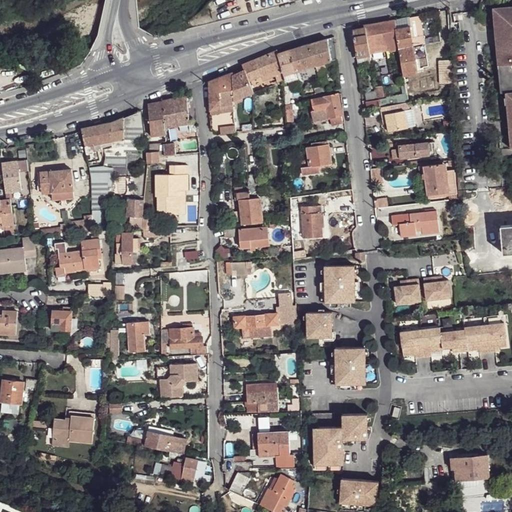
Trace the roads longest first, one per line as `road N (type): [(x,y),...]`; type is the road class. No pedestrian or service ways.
road 1 (residential): [(219,487),(203,109),(191,60)]
road 2 (residential): [(384,392),(343,15)]
road 3 (residential): [(485,263),(469,0)]
road 4 (secondary): [(343,15),(191,60)]
road 5 (secondary): [(131,83),(0,122)]
road 6 (residential): [(511,381),(384,392)]
